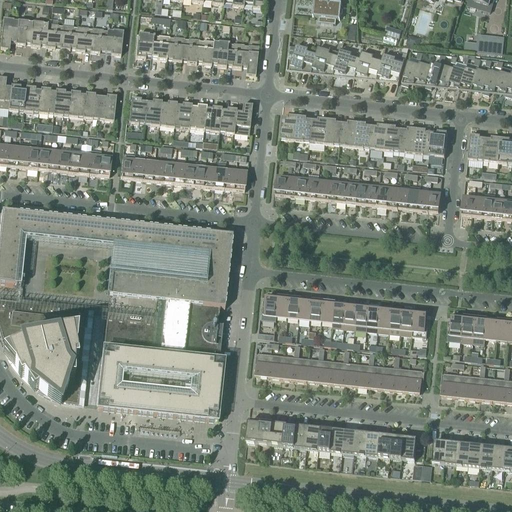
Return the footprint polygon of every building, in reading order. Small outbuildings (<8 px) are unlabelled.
[(223,8),(223,6),(223,0),(202,0),(202,4),(203,4),(211,5),(211,7),(223,8)] [(243,10),(243,8),(243,0),(223,0),(223,6),(232,7),(231,9),(243,10)] [(243,0),(243,8),(252,9),(252,11),(263,13),(263,14),(264,0),(243,0)] [(319,20),(318,25),(335,27),(336,22),(339,22),(341,6),(341,1),(329,0),(316,0),(316,4),(314,3),(313,19),(319,20)] [(481,10),(487,12),(490,0),(475,0),(474,5),(482,7),(481,10)] [(125,16),(67,10),(67,17),(80,18),(80,23),(111,26),(110,32),(117,33),(117,24),(124,25),(125,16)] [(151,19),(151,25),(170,27),(171,21),(151,19)] [(15,48),(16,48),(18,24),(17,24),(13,24),(13,23),(3,22),(0,49),(0,52),(9,53),(10,45),(15,46),(15,48)] [(30,49),(31,49),(33,25),(32,25),(32,26),(28,25),(18,24),(16,48),(25,49),(25,47),(30,47),(30,49)] [(45,51),(48,27),(47,27),(43,27),(43,26),(33,25),(31,49),(40,50),(40,48),(45,49),(45,51)] [(60,53),(63,28),(62,28),(62,29),(58,29),(58,28),(48,27),(45,51),(55,52),(55,50),(60,51),(60,53)] [(355,43),(357,28),(348,27),(347,42),(355,43)] [(75,54),(78,30),(77,30),(77,31),(73,30),(73,29),(63,28),(60,53),(69,54),(70,52),(75,52),(75,54)] [(401,33),(387,29),(384,37),(399,42),(401,33)] [(90,56),(93,32),(92,31),(92,32),(88,32),(88,31),(78,30),(75,54),(84,55),(85,53),(90,54),(90,56)] [(99,55),(105,55),(108,33),(107,33),(107,34),(103,33),(93,32),(90,56),(99,57),(99,55)] [(108,33),(105,55),(111,56),(111,58),(120,59),(123,35),(113,34),(108,34),(109,33),(108,33)] [(145,60),(151,60),(154,38),(153,38),(153,39),(149,38),(138,36),(136,61),(145,62),(145,60)] [(157,63),(166,64),(169,40),(158,39),(154,39),(154,38),(151,60),(157,61),(157,63)] [(406,46),(417,49),(420,41),(408,38),(406,46)] [(476,56),(496,58),(498,40),(478,38),(476,56)] [(172,65),(181,66),(183,41),(173,40),(173,41),(169,41),(169,40),(166,64),(166,62),(172,63),(172,65)] [(187,66),(196,67),(198,43),(188,42),(188,43),(184,42),(184,41),(183,41),(181,66),(181,64),(187,64),(187,66)] [(202,68),(211,69),(213,45),(203,43),(203,44),(199,44),(199,43),(198,43),(196,67),(196,65),(202,66),(202,68)] [(216,69),(226,70),(228,46),(218,45),(218,46),(214,45),(213,45),(211,69),(211,67),(217,67),(216,69)] [(231,71),(241,72),(243,48),(233,47),(229,47),(229,46),(228,46),(226,70),(226,68),(232,69),(231,71)] [(243,48),(241,72),(241,70),(246,71),(246,79),(255,80),(258,49),(248,48),(248,49),(244,49),(244,48),(243,48)] [(286,74),(310,77),(316,57),(307,55),(308,52),(296,48),(296,49),(289,49),(286,74)] [(310,77),(332,79),(339,54),(330,51),(329,54),(318,50),(316,57),(310,77)] [(332,79),(354,81),(359,62),(351,60),(352,56),(340,53),(339,54),(332,79)] [(354,81),(376,84),(381,64),(373,62),(374,59),(361,55),(359,62),(354,81)] [(376,84),(383,84),(398,86),(405,64),(383,57),(381,64),(376,84)] [(409,87),(413,88),(418,68),(408,65),(408,64),(401,88),(401,89),(401,88),(408,90),(409,87)] [(448,91),(459,93),(465,71),(466,67),(462,66),(461,69),(459,68),(460,67),(455,65),(455,66),(454,69),(448,91)] [(413,88),(424,89),(430,69),(420,66),(419,66),(418,68),(413,88)] [(432,90),(436,90),(440,78),(442,68),(441,70),(431,67),(430,69),(424,89),(424,91),(431,93),(432,90)] [(471,94),(477,72),(478,68),(474,67),(472,67),(471,72),(466,71),(465,71),(459,93),(471,94)] [(436,90),(448,91),(454,69),(453,71),(443,68),(442,68),(440,78),(436,90)] [(489,96),(493,96),(501,71),(497,70),(495,69),(493,75),(489,73),(488,73),(481,97),(482,97),(489,99),(489,96)] [(501,71),(493,96),(505,98),(504,100),(511,76),(511,73),(511,72),(502,69),(501,71)] [(481,97),(488,73),(488,75),(477,72),(471,94),(482,95),(481,97)] [(8,113),(9,113),(11,88),(11,90),(5,90),(6,82),(0,81),(0,111),(8,113)] [(23,115),(24,115),(26,90),(26,92),(20,91),(20,90),(11,88),(9,113),(18,114),(23,114),(23,115)] [(38,117),(41,92),(41,94),(35,93),(35,91),(26,90),(24,115),(33,116),(33,115),(38,116),(38,117)] [(53,118),(56,93),(55,95),(50,95),(50,93),(41,92),(38,117),(48,118),(48,117),(53,118)] [(68,120),(71,95),(70,97),(65,96),(65,94),(56,93),(53,118),(63,119),(68,119),(68,120)] [(83,121),(86,97),(85,96),(85,98),(80,98),(80,96),(71,95),(68,120),(77,121),(77,120),(83,121)] [(92,122),(98,122),(101,100),(95,99),(95,98),(86,97),(83,121),(92,122)] [(101,100),(98,122),(104,123),(104,124),(113,125),(113,126),(116,100),(107,99),(106,101),(101,100)] [(138,127),(144,127),(146,105),(140,104),(141,102),(131,101),(128,127),(129,127),(129,126),(138,127)] [(150,129),(159,130),(161,105),(152,104),(152,106),(146,105),(144,127),(150,128),(150,129)] [(164,130),(174,131),(176,106),(167,105),(167,107),(162,107),(162,105),(161,105),(159,130),(159,129),(165,130),(164,130)] [(179,132),(189,133),(191,108),(182,107),(182,109),(177,108),(177,106),(176,106),(174,131),(179,131),(179,132)] [(236,113),(233,138),(234,138),(234,137),(249,139),(252,108),(242,107),(241,115),(236,115),(236,113)] [(194,133),(203,134),(206,110),(197,109),(197,111),(191,110),(192,108),(191,108),(189,133),(189,132),(194,133)] [(209,135),(218,136),(221,111),(212,110),(212,112),(206,112),(207,110),(206,110),(203,134),(204,134),(209,134),(209,135)] [(224,137),(233,138),(236,113),(227,112),(227,114),(221,113),(221,111),(218,136),(219,136),(219,135),(224,136),(224,137)] [(285,143),(295,144),(297,119),(288,118),(288,120),(282,120),(279,142),(286,143),(285,143)] [(304,145),(310,145),(312,123),(306,122),(306,120),(297,119),(295,144),(304,145)] [(315,147),(324,148),(327,123),(318,122),(318,124),(312,123),(310,145),(315,146),(315,147)] [(334,148),(339,149),(342,126),(336,126),(336,124),(327,123),(324,148),(334,149),(334,148)] [(58,135),(60,128),(38,125),(37,132),(58,135)] [(345,150),(354,151),(357,126),(348,125),(348,127),(342,126),(339,149),(345,149),(345,150)] [(363,151),(369,152),(372,129),(366,129),(366,127),(357,126),(354,151),(363,152),(363,151)] [(375,153),(384,154),(387,129),(378,128),(377,130),(372,129),(369,152),(375,153)] [(393,155),(399,155),(401,133),(396,132),(396,130),(387,129),(384,154),(393,155)] [(405,156),(414,157),(417,132),(407,131),(407,133),(401,133),(399,155),(405,156)] [(417,132),(414,157),(423,158),(429,158),(431,136),(426,135),(426,133),(417,132)] [(434,136),(431,136),(429,158),(435,159),(444,160),(443,161),(444,161),(447,135),(434,134),(434,136)] [(477,163),(483,164),(485,142),(480,141),(480,139),(470,138),(468,164),(468,163),(477,164),(477,163)] [(489,165),(498,166),(500,141),(491,140),(491,142),(485,142),(483,164),(489,165)] [(507,167),(511,167),(511,144),(509,144),(510,142),(500,141),(498,166),(507,167)] [(17,171),(27,172),(29,152),(30,147),(20,146),(19,151),(17,171)] [(0,169),(7,170),(9,150),(0,149),(0,169)] [(7,170),(17,171),(19,151),(9,150),(7,170)] [(27,172),(37,173),(39,153),(29,152),(27,172)] [(37,173),(47,174),(49,154),(39,153),(37,173)] [(47,174),(58,176),(60,156),(49,154),(47,174)] [(88,179),(98,180),(100,160),(101,155),(91,154),(90,159),(88,180),(88,179)] [(67,177),(68,177),(70,157),(60,156),(58,176),(67,177)] [(68,177),(78,178),(80,158),(70,157),(68,177)] [(78,178),(88,180),(90,159),(80,158),(78,178)] [(121,182),(132,184),(134,164),(134,159),(124,158),(121,182)] [(100,160),(98,180),(109,181),(111,161),(100,160)] [(132,184),(142,185),(144,165),(134,164),(132,184)] [(142,185),(152,186),(154,166),(144,165),(142,185)] [(152,186),(162,187),(164,167),(154,166),(152,186)] [(162,187),(172,188),(174,168),(164,167),(162,187)] [(172,188),(183,189),(185,169),(174,168),(172,188)] [(183,189),(193,190),(195,170),(185,169),(183,189)] [(202,192),(203,192),(205,171),(195,170),(193,190),(202,191),(202,192)] [(203,192),(213,193),(215,172),(205,171),(203,192)] [(213,193),(223,194),(225,173),(215,172),(213,193)] [(223,194),(233,195),(235,175),(225,173),(223,194)] [(235,175),(233,195),(244,196),(246,176),(235,175)] [(275,199),(286,200),(288,181),(277,180),(275,199)] [(286,200),(296,201),(298,182),(288,181),(286,200)] [(296,201),(306,202),(308,183),(298,182),(296,201)] [(306,202),(316,204),(318,184),(308,183),(306,202)] [(347,207),(357,208),(359,189),(359,184),(349,183),(349,188),(347,207)] [(316,204),(326,205),(328,186),(318,184),(316,204)] [(326,205),(336,206),(338,187),(328,186),(326,205)] [(336,206),(347,207),(349,188),(338,187),(336,206)] [(377,211),(387,212),(390,188),(379,187),(379,191),(377,211)] [(387,212),(397,213),(399,193),(400,189),(390,188),(387,212)] [(357,208),(367,209),(369,190),(359,189),(357,208)] [(407,214),(417,215),(420,195),(420,191),(410,189),(409,194),(407,214)] [(376,211),(377,211),(379,191),(369,190),(367,209),(376,210),(376,211)] [(407,214),(409,194),(399,193),(397,213),(398,213),(398,212),(407,213),(407,214)] [(420,195),(417,215),(428,216),(430,196),(420,195)] [(430,196),(428,216),(438,217),(440,198),(430,196)] [(461,219),(472,220),(474,201),(463,200),(461,219)] [(472,220),(482,221),(484,202),(474,201),(472,220)] [(482,221),(492,222),(494,203),(484,202),(482,221)] [(492,222),(502,224),(504,204),(494,203),(492,222)] [(502,224),(511,224),(511,205),(504,204),(502,224)] [(28,240),(31,240),(34,218),(2,215),(0,231),(23,234),(22,236),(28,237),(28,240)] [(31,240),(45,242),(47,220),(34,218),(31,240)] [(45,242),(59,243),(61,221),(47,220),(45,242)] [(59,243),(73,245),(75,222),(61,221),(59,243)] [(73,245),(87,246),(89,224),(75,222),(73,245)] [(89,224),(87,246),(107,249),(114,249),(112,264),(111,277),(109,299),(107,314),(100,314),(88,312),(0,303),(0,337),(0,339),(1,342),(2,345),(4,349),(5,352),(7,355),(5,356),(6,359),(8,362),(10,365),(15,371),(17,374),(20,376),(25,381),(28,383),(34,387),(37,389),(40,391),(37,395),(37,396),(40,397),(43,399),(47,400),(50,402),(53,403),(57,404),(60,405),(64,406),(67,407),(74,408),(78,409),(80,385),(91,386),(99,387),(96,414),(200,425),(217,427),(224,365),(219,365),(232,238),(117,225),(116,227),(110,226),(89,224)] [(0,245),(21,248),(22,236),(23,234),(0,231),(0,245)] [(0,259),(19,262),(21,248),(0,245),(0,259)] [(0,273),(18,276),(19,262),(0,259),(0,273)] [(0,287),(16,290),(18,276),(0,273),(0,287)] [(264,318),(276,320),(278,299),(278,300),(267,298),(265,310),(263,310),(262,318),(265,318),(264,318)] [(276,320),(288,321),(290,300),(278,299),(276,320)] [(288,321),(299,322),(301,301),(290,300),(288,321)] [(299,322),(310,323),(312,303),(301,302),(302,302),(301,301),(299,322)] [(310,323),(322,325),(324,304),(312,303),(310,323)] [(322,325),(333,326),(335,305),(324,304),(322,325)] [(332,331),(344,332),(346,307),(335,306),(336,305),(335,305),(333,326),(332,331)] [(344,332),(355,333),(358,308),(346,307),(344,332)] [(355,333),(366,335),(369,310),(358,308),(355,333)] [(366,335),(378,336),(380,311),(369,310),(366,335)] [(378,336),(389,337),(392,312),(380,311),(378,336)] [(389,337),(400,338),(403,313),(392,312),(389,337)] [(400,338),(412,339),(414,314),(403,313),(400,338)] [(414,314),(412,339),(412,340),(426,342),(428,327),(425,327),(426,316),(414,314)] [(450,339),(462,340),(464,319),(463,320),(452,319),(451,330),(448,330),(447,338),(450,338),(450,339)] [(461,346),(472,347),(475,320),(464,319),(462,340),(461,346)] [(484,349),(484,342),(487,322),(475,320),(472,347),(484,349)] [(484,342),(496,344),(498,323),(497,323),(487,322),(484,342)] [(496,344),(507,345),(509,324),(498,323),(496,344)] [(281,383),(294,385),(296,361),(299,361),(299,355),(295,355),(294,361),(284,360),(281,383)] [(256,380),(269,381),(271,358),(258,357),(256,357),(255,367),(257,367),(256,380)] [(307,385),(318,387),(321,363),(323,364),(324,358),(319,357),(318,363),(308,362),(305,386),(307,386),(307,385)] [(281,383),(284,360),(271,358),(269,381),(281,383)] [(331,388),(343,389),(346,366),(348,366),(349,361),(344,360),(343,366),(333,365),(331,388)] [(294,385),(305,386),(308,362),(299,361),(296,361),(294,385)] [(318,387),(331,388),(333,365),(323,364),(321,363),(318,387)] [(356,391),(368,392),(371,369),(373,369),(374,363),(369,363),(368,369),(359,368),(356,391)] [(343,389),(356,391),(359,368),(348,366),(346,366),(343,389)] [(381,393),(393,395),(396,372),(398,372),(399,366),(394,366),(393,371),(384,370),(381,393)] [(368,392),(381,393),(384,370),(373,369),(371,369),(368,392)] [(393,395),(406,396),(409,373),(398,372),(396,372),(393,395)] [(409,373),(406,396),(420,398),(421,385),(423,385),(424,375),(422,375),(422,374),(409,373)] [(466,403),(479,405),(482,381),(484,381),(485,375),(480,375),(479,381),(469,380),(466,403)] [(441,400),(454,401),(457,378),(444,377),(441,377),(440,387),(442,387),(441,400)] [(466,403),(469,380),(457,378),(454,401),(466,403)] [(492,405),(504,407),(506,384),(508,384),(509,378),(504,378),(504,383),(494,382),(491,406),(492,406),(492,405)] [(479,405),(491,406),(494,382),(484,381),(482,381),(479,405)] [(246,446),(259,448),(261,426),(249,424),(246,446)] [(259,448),(271,449),(273,427),(261,426),(259,448)] [(271,449),(282,450),(285,428),(273,427),(271,449)] [(294,452),(297,429),(285,428),(282,450),(288,451),(288,452),(293,452),(293,451),(294,452)] [(294,452),(306,453),(309,431),(297,429),(294,452)] [(318,454),(321,432),(309,431),(306,453),(312,453),(312,454),(317,455),(317,454),(318,454)] [(318,454),(330,455),(333,433),(321,432),(318,454)] [(342,457),(345,435),(333,433),(330,455),(336,456),(336,457),(341,458),(341,457),(342,457)] [(342,457),(354,458),(357,436),(345,435),(342,457)] [(366,459),(368,437),(357,436),(354,458),(360,459),(360,460),(365,460),(365,459),(366,459)] [(366,459),(378,461),(380,438),(368,437),(366,459)] [(380,438),(378,461),(384,461),(384,462),(388,463),(388,462),(390,462),(392,440),(380,438)] [(390,462),(402,463),(404,441),(392,440),(390,462)] [(404,441),(402,463),(414,464),(416,442),(404,441)] [(432,466),(444,468),(446,446),(434,444),(432,466)] [(444,468),(456,469),(458,447),(446,446),(444,468)] [(456,469),(457,469),(457,470),(462,471),(462,470),(468,470),(470,448),(458,447),(456,469)] [(468,470),(480,472),(482,450),(470,448),(468,470)] [(482,450),(480,472),(481,472),(481,473),(486,473),(486,472),(492,473),(494,451),(482,450)] [(492,473),(504,474),(506,452),(494,451),(492,473)] [(432,483),(432,468),(414,467),(413,482),(432,483)]
